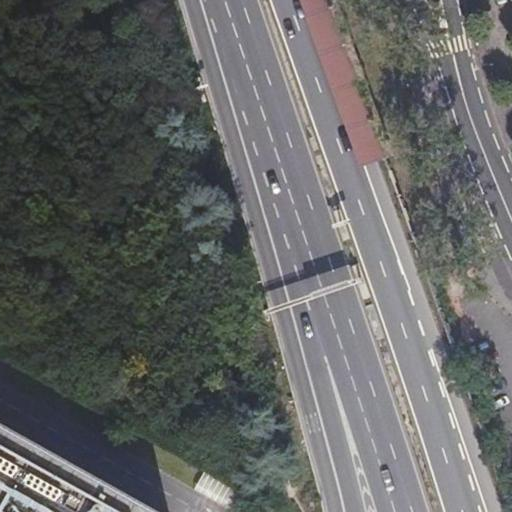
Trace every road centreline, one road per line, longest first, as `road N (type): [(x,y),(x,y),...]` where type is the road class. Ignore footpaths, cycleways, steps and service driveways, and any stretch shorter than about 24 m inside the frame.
road 1 (trunk): [(460,511),(299,0)]
road 2 (track): [(332,511),(328,497),(312,487),(272,483),(0,333)]
road 3 (trunk): [(231,0),(327,307)]
road 4 (trunk): [(327,307),(406,511)]
road 5 (trunk): [(327,307),(319,398),(354,511)]
road 6 (tertiary): [(447,47),(511,218)]
